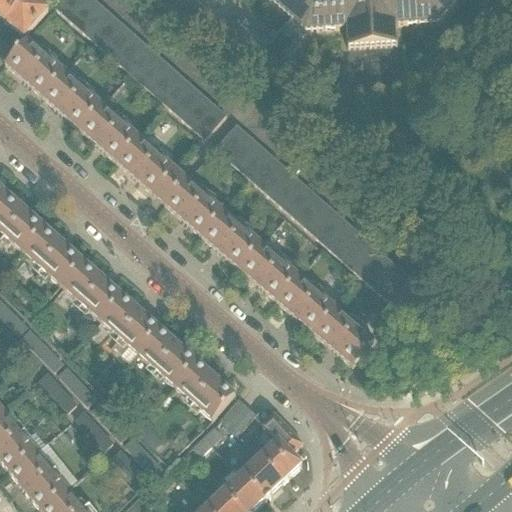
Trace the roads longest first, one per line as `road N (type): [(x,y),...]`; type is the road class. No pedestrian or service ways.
road 1 (tertiary): [(303,395),(0,124)]
road 2 (tertiary): [(418,466),(303,395)]
road 3 (tertiary): [(303,395),(380,496)]
